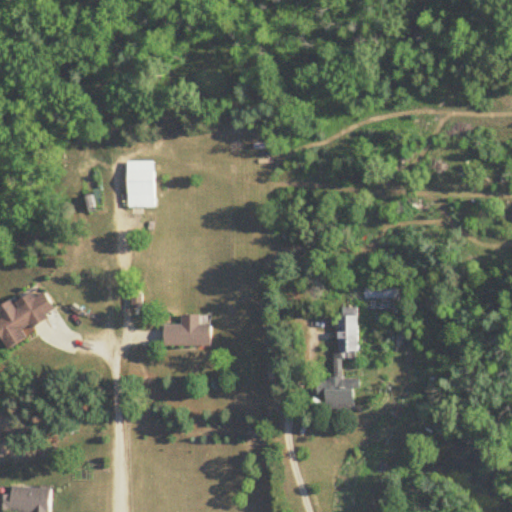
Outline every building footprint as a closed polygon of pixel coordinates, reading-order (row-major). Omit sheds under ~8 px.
[(130,208),(156,208),(156,162),(130,162),(130,208)] [(401,288),(366,288),(366,299),(401,299),(401,288)] [(35,290),(0,309),(0,314),(4,321),(0,323),(0,331),(9,348),(53,324),(35,290)] [(362,355),(361,308),(345,309),(345,317),(339,317),(340,381),(319,381),(319,396),(328,396),(329,413),(358,412),(358,394),(363,394),(363,380),(346,380),(346,356),(362,355)] [(167,348),(213,348),(213,326),(202,326),(202,316),(185,316),(185,327),(167,327),(167,348)] [(0,511),(52,511),(53,489),(0,487),(0,511)]
